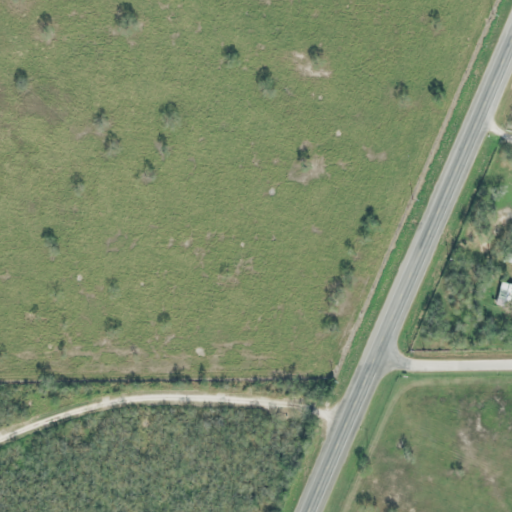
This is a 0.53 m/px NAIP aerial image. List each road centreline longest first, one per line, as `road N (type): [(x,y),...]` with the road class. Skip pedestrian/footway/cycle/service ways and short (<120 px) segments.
road 1 (primary): [(309,511),(511,45)]
road 2 (residential): [(375,364),(511,363)]
